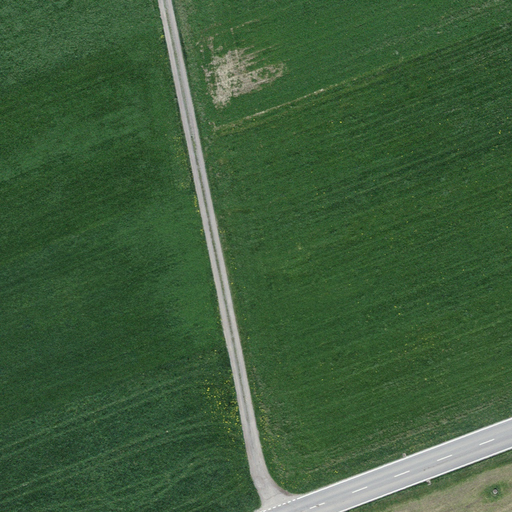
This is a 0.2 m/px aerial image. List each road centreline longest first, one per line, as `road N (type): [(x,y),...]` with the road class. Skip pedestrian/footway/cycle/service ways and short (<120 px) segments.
road 1 (track): [(165,0),(271,511)]
road 2 (tertiary): [(301,511),(511,431)]
